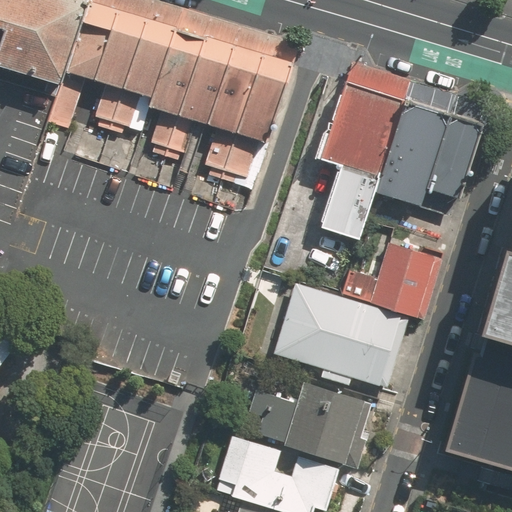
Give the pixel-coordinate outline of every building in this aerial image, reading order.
[(0,0),(0,67),(59,83),(63,68),(83,0),(0,0)] [(152,95),(174,26),(89,0),(83,0),(63,68),(152,95)] [(269,141),(293,60),(174,26),(152,95),(150,106),(269,141)] [(402,98),(345,80),(321,156),(379,174),(402,98)] [(379,174),(374,191),(420,205),(426,186),(448,111),(402,98),(379,174)] [(426,186),(458,196),(481,121),(448,111),(426,186)] [(511,227),(446,438),(511,459),(511,227)] [(437,255),(386,240),(369,294),(421,310),(437,255)] [(409,315),(295,282),(274,353),(386,387),(409,315)] [(0,329),(0,368),(19,345),(0,329)] [(297,403),(257,391),(252,413),(263,416),(258,434),(285,442),(284,444),(344,461),(344,464),(357,469),(365,439),(360,438),(371,403),(303,383),(297,403)] [(280,450),(233,435),(219,478),(221,479),(218,489),(288,511),(312,511),(314,505),(326,509),(338,468),(299,455),(291,476),(275,470),(280,450)]
